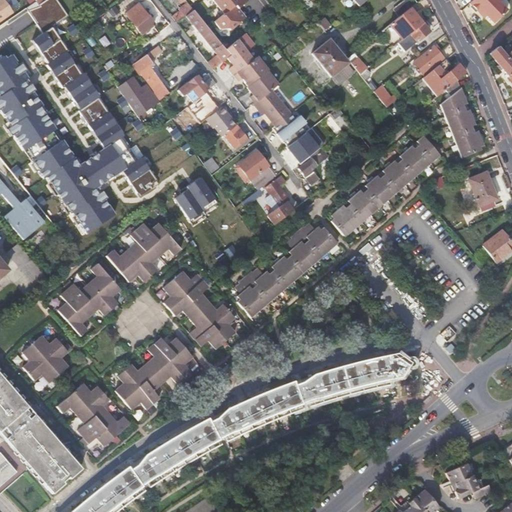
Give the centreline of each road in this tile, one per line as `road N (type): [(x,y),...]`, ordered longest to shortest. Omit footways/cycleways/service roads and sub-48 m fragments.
road 1 (residential): [(52,511),(186,413),(285,369),(424,337),(471,396)]
road 2 (residential): [(471,396),(332,511)]
road 3 (residential): [(443,0),(511,141)]
